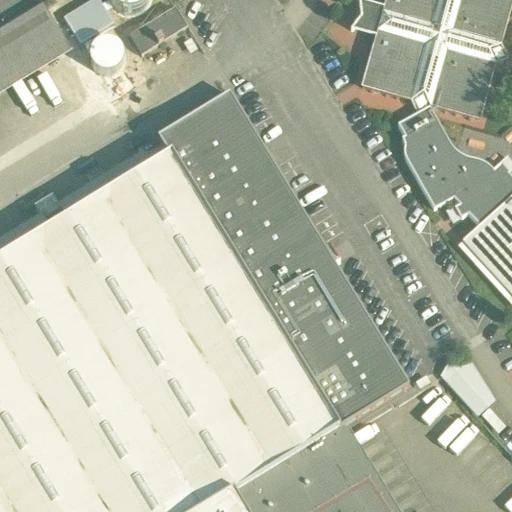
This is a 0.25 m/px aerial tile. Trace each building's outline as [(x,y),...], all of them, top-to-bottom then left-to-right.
[(511,0),(386,0),(382,16),(370,23),(377,35),(364,82),(365,83),(363,91),(371,93),(370,94),(412,106),(418,118),(430,111),(471,123),(472,121),(479,124),(482,116),(483,116),(496,68),(508,61),(502,50),(511,12),(511,0)] [(43,8),(10,29),(30,62),(64,42),(43,8)] [(176,11),(130,39),(142,59),(188,30),(176,11)] [(10,29),(0,34),(0,79),(30,62),(10,29)] [(325,254),(230,99),(159,142),(170,159),(171,158),(339,433),(408,390),(334,269),(329,273),(319,257),(325,254)] [(469,162),(466,161),(462,159),(456,155),(453,152),(451,149),(430,111),(418,118),(398,129),(405,141),(402,142),(404,146),(405,150),(404,153),(404,156),(405,160),(406,163),(434,213),(454,202),(460,209),(455,212),(461,223),(469,218),(480,230),(511,201),(511,180),(509,177),(510,176),(502,167),(494,174),(492,171),(488,168),(481,165),(477,163),(469,162)] [(170,159),(68,222),(61,211),(43,222),(50,233),(0,263),(0,511),(209,511),(233,498),(339,433),(171,158),(170,159)] [(511,201),(480,230),(463,246),(511,300),(511,201)] [(387,511),(339,433),(233,498),(242,511),(387,511)] [(242,511),(233,498),(209,511),(242,511)]
